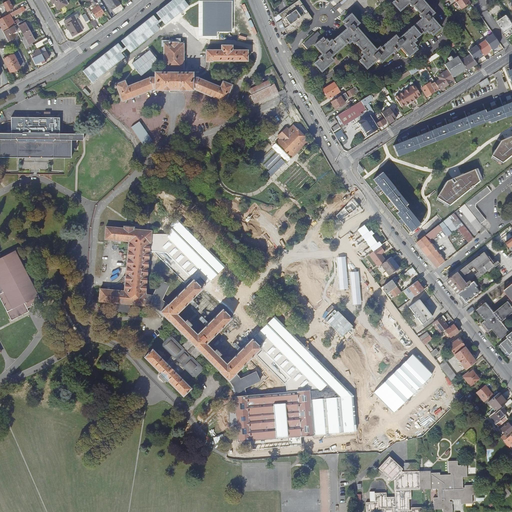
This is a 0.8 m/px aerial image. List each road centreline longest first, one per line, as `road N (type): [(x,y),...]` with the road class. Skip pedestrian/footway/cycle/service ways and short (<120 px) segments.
road 1 (residential): [(342,162),(511,380)]
road 2 (residential): [(292,43),(319,76),(349,62),(379,71),(443,40),(438,0)]
road 3 (residential): [(342,162),(511,55)]
road 4 (residential): [(278,51),(342,162)]
